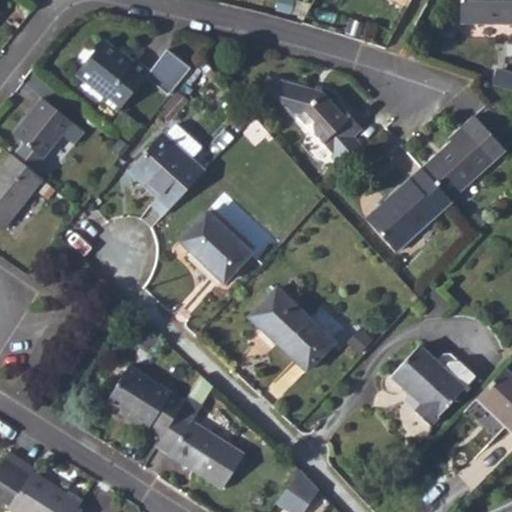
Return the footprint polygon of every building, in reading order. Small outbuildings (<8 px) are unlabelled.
[(511,0),(459,0),(459,22),(511,23),(511,0)] [(102,45),(77,74),(104,96),(100,102),(116,114),(147,77),(132,64),(129,67),(102,45)] [(279,82),(273,81),(266,86),(270,90),(279,82)] [(323,95),(279,82),(270,90),(305,129),(314,127),(316,137),(334,157),(336,156),(345,165),(362,149),(353,140),(362,132),(337,104),(333,107),(323,95)] [(41,101),(33,111),(35,112),(43,102),(41,101)] [(23,144),(11,157),(33,174),(62,139),(64,139),(74,127),(43,102),(35,112),(33,111),(14,136),(23,144)] [(448,143),(420,169),(448,201),(502,154),(471,120),(448,140),(448,143)] [(127,174),(168,210),(202,172),(189,161),(199,150),(173,128),(164,137),(161,136),(127,174)] [(11,157),(10,156),(0,168),(0,233),(1,234),(31,194),(42,182),(33,174),(11,157)] [(345,165),(336,156),(334,157),(332,159),(341,168),(345,165)] [(448,201),(420,169),(363,219),(392,254),(449,203),(448,201)] [(205,213),(180,242),(225,282),(250,253),(205,213)] [(281,292),(255,319),(261,327),(308,371),(335,343),(282,293),(281,292)] [(419,346),(391,375),(391,377),(419,404),(414,410),(414,412),(430,425),(465,389),(419,346)] [(511,374),(505,367),(477,397),(511,431),(511,374)] [(146,430),(159,439),(182,403),(125,368),(104,403),(117,411),(116,414),(125,419),(126,422),(144,433),(146,430)] [(159,439),(153,448),(165,455),(166,458),(218,490),(241,457),(188,423),(194,412),(194,410),(182,403),(159,439)] [(6,511),(7,511),(74,511),(80,502),(66,493),(62,496),(29,475),(31,471),(5,455),(0,463),(0,485),(16,496),(6,511)] [(298,511),(316,486),(297,465),(274,499),(292,511),(298,511)] [(511,511),(511,502),(490,511),(511,511)]
